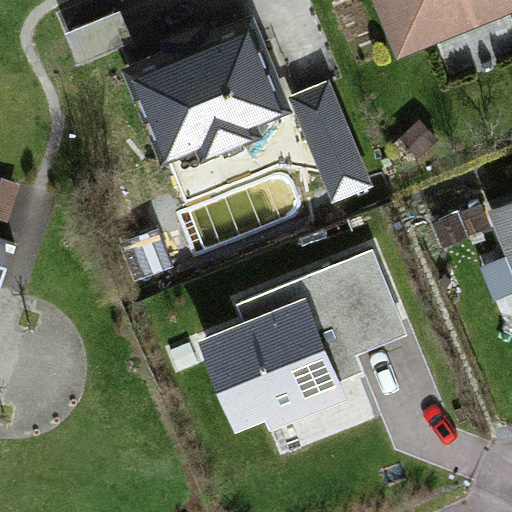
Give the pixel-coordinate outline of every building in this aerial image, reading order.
[(511,0),(376,0),(396,47),(511,0)] [(119,2),(64,26),(78,57),(133,33),(119,2)] [(252,3),(121,59),(161,154),(195,139),(200,151),(260,125),(255,114),(292,99),(287,86),(252,3)] [(327,69),(287,86),(292,99),(332,192),(372,176),(327,69)] [(511,188),(486,199),(505,245),(479,255),(493,291),(511,283),(511,188)] [(241,304),(197,323),(235,413),(265,401),(271,416),(348,383),(341,366),(361,358),(355,343),(410,320),(373,234),(236,292),(241,304)]
